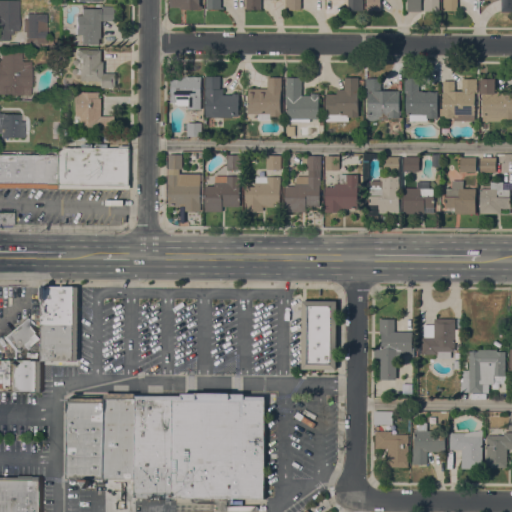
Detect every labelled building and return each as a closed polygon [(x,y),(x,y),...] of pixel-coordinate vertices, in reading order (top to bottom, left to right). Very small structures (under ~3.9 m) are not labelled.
[(199,0),(199,3),(200,3),(200,6),(202,6),(202,9),(180,9),(180,8),(170,8),(170,0),(199,0)] [(221,0),(221,7),(224,7),(224,9),(207,9),(206,0),(221,0)] [(246,0),(261,0),(261,10),(246,10),(246,0)] [(300,0),(301,10),(286,10),(286,0),(300,0)] [(363,0),(363,11),(345,11),(345,9),(348,9),(348,0),(363,0)] [(380,0),(380,11),(367,11),(367,0),(380,0)] [(439,0),(439,12),(424,12),(424,0),(421,0),(421,12),(406,11),(406,0),(439,0)] [(457,0),(458,11),(443,11),(443,0),(457,0)] [(511,0),(511,11),(501,11),(501,0),(511,0)] [(81,16),(81,9),(102,9),(102,6),(115,6),(115,21),(101,21),(101,38),(99,38),(99,45),(80,44),(77,44),(77,39),(80,39),(80,35),(75,35),(75,16),(81,16)] [(39,32),(41,32),(41,39),(47,39),(46,48),(24,48),(24,32),(22,32),(22,20),(26,20),(26,14),(39,14),(39,32)] [(0,50),(20,50),(20,62),(30,62),(30,95),(0,95),(0,50)] [(101,50),(101,61),(103,61),(103,73),(115,73),(115,88),(101,88),(102,81),(80,81),(81,58),(77,58),(77,50),(101,50)] [(200,110),(188,109),(188,106),(177,106),(177,104),(173,104),(173,103),(170,103),(171,76),(201,76),(200,110)] [(205,76),(220,76),(220,89),(223,89),(223,95),(232,95),(232,93),(238,93),(238,116),(232,116),(232,117),(205,117),(205,76)] [(271,114),(248,114),(248,89),(267,89),(267,77),(281,77),(281,91),(280,91),(280,112),(281,112),(281,116),(271,116),(271,114)] [(285,85),(287,85),(287,78),(302,78),(302,79),(302,89),(301,89),(301,96),(310,96),(310,94),(319,94),(319,119),(309,119),(309,122),(287,122),(288,105),(285,105),(285,85)] [(344,78),(358,78),(358,118),(348,117),(348,122),(325,121),(326,94),(337,94),(337,89),(344,90),(344,78)] [(381,91),(399,91),(399,118),(388,118),(386,119),(384,119),(383,120),(380,119),(377,119),(373,121),(371,121),(369,120),(368,119),(367,116),(368,92),(365,92),(365,78),(380,78),(381,91)] [(437,91),(437,118),(427,118),(427,121),(408,121),(408,115),(405,115),(406,93),(404,93),(404,78),(418,78),(418,91),(437,91)] [(477,79),(477,93),(474,93),(474,106),(475,106),(474,121),(454,121),(454,119),(443,119),(443,116),(440,116),(440,109),(443,109),(443,81),(454,81),(454,91),(462,92),(462,79),(477,79)] [(511,119),(502,119),(502,121),(482,121),(482,93),(481,93),(481,79),(495,79),(495,92),(511,92),(511,119)] [(101,116),(112,116),(112,112),(114,112),(114,131),(99,131),(99,128),(80,128),(80,116),(76,116),(76,104),(75,102),(75,98),(76,97),(76,91),(89,91),(89,92),(99,92),(99,98),(101,98),(101,116)] [(0,114),(2,114),(2,115),(23,115),(23,138),(6,138),(0,138),(0,114)] [(201,136),(187,136),(187,123),(201,123),(201,136)] [(295,126),(295,136),(287,136),(287,126),(295,126)] [(58,156),(58,153),(65,147),(119,148),(119,145),(128,145),(128,189),(58,188),(24,188),(0,188),(0,155),(24,155),(58,156)] [(363,154),(371,154),(371,160),(369,160),(369,177),(363,177),(363,154)] [(432,155),(439,154),(440,166),(432,167),(432,155)] [(168,155),(182,155),(182,169),(179,169),(179,174),(200,175),(200,202),(201,202),(201,211),(185,211),(185,221),(184,222),(183,223),(181,223),(180,222),(181,206),(167,206),(168,169),(168,155)] [(222,212),(205,212),(205,208),(203,208),(203,203),(205,203),(205,187),(214,186),(214,176),(227,176),(227,169),(227,155),(240,155),(240,170),(235,170),(235,176),(240,176),(240,185),(239,185),(239,207),(222,207),(222,212)] [(267,155),(280,155),(280,170),(267,170),(267,155)] [(319,207),(306,207),(305,212),(285,212),(285,187),(294,187),(294,184),(296,184),(296,177),(308,177),(308,170),(307,170),(307,167),(306,166),(305,166),(305,164),(302,164),(302,158),(307,158),(307,156),(321,156),(319,207)] [(326,156),(339,156),(339,170),(325,170),(326,156)] [(383,156),(399,157),(399,172),(383,171),(383,156)] [(419,157),(419,172),(403,172),(403,157),(419,157)] [(475,157),(475,172),(460,172),(460,157),(475,157)] [(496,158),(495,172),(480,172),(480,157),(496,158)] [(340,174),(358,175),(357,209),(342,209),(342,213),(324,212),(325,187),(335,188),(335,183),(340,183),(340,174)] [(262,207),(262,212),(245,212),(245,187),(254,187),(254,183),(255,183),(255,176),(280,176),(280,185),(279,185),(279,207),(262,207)] [(378,205),(368,205),(368,196),(369,196),(369,188),(380,188),(380,176),(399,176),(398,213),(378,213),(378,205)] [(445,197),(446,197),(446,189),(452,189),(452,181),(463,181),(463,188),(475,189),(475,214),(454,214),(454,208),(445,208),(445,197)] [(479,188),(490,189),(490,182),(510,182),(510,190),(509,190),(509,208),(500,208),(500,213),(479,213),(479,188)] [(433,189),(433,213),(424,213),(424,214),(403,214),(403,188),(420,188),(420,189),(429,189),(433,189)] [(0,212),(13,212),(13,225),(0,225),(0,212)] [(41,286),(78,287),(77,313),(77,361),(73,361),(41,361),(41,312),(41,286)] [(302,301),(337,301),(336,370),(302,369),(302,301)] [(35,333),(40,339),(25,350),(23,348),(18,352),(14,352),(2,337),(25,318),(36,332),(35,333)] [(454,351),(451,351),(451,359),(437,358),(437,355),(421,354),(421,338),(423,338),(423,324),(434,325),(434,318),(455,319),(454,351)] [(394,332),(412,332),(412,348),(414,348),(414,357),(411,357),(411,353),(401,353),(400,359),(396,359),(396,380),(380,380),(380,358),(374,358),(374,349),(381,349),(381,334),(379,334),(379,319),(394,319),(394,332)] [(489,393),(469,393),(469,392),(460,392),(460,370),(469,370),(469,351),(475,351),(475,349),(497,350),(497,351),(505,351),(505,383),(498,383),(498,389),(492,389),(492,384),(489,384),(489,393)] [(26,392),(26,391),(10,391),(10,376),(10,360),(37,361),(41,361),(40,392),(26,392)] [(412,393),(402,394),(402,384),(412,384),(412,393)] [(67,398),(105,398),(105,393),(136,393),(136,395),(182,396),(182,393),(196,393),(231,393),(245,394),(245,396),(265,396),(265,400),(264,499),(225,498),(225,501),(219,501),(219,498),(135,497),(135,479),(104,479),(67,479),(67,398)] [(373,425),(374,412),(392,412),(392,425),(373,425)] [(417,431),(418,423),(427,423),(427,431),(445,431),(445,452),(427,452),(427,464),(412,464),(412,449),(414,449),(414,431),(417,431)] [(482,469),(461,469),(461,450),(450,450),(450,433),(465,433),(482,430),(482,469)] [(392,431),(391,434),(409,435),(408,467),(387,467),(387,449),(375,448),(375,431),(392,431)] [(503,436),(503,432),(511,432),(511,449),(507,449),(507,468),(486,468),(486,436),(488,436),(503,436)] [(0,511),(0,478),(14,478),(14,476),(40,476),(40,480),(40,481),(39,511),(0,511)]
